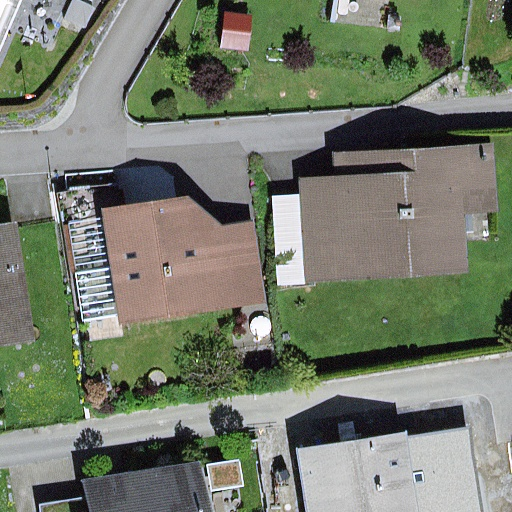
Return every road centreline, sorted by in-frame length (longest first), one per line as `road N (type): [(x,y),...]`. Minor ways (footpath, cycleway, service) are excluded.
road 1 (residential): [(0,447),(500,372)]
road 2 (residential): [(0,152),(82,142),(101,91),(155,0)]
